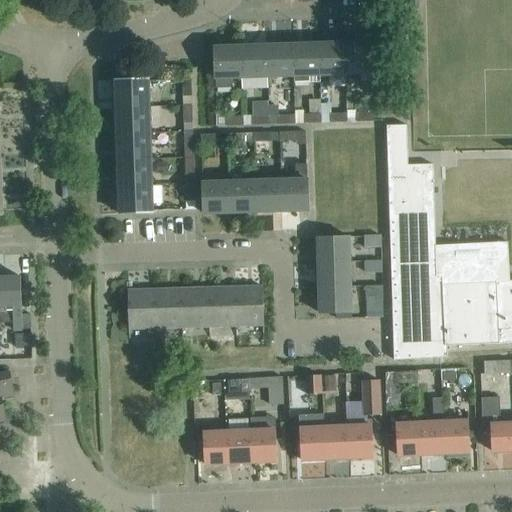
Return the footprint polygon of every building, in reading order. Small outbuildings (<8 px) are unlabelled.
[(360,74),(372,74),(371,43),(344,44),(345,75),(345,80),(360,80),(360,74)] [(310,76),(319,76),(318,44),(293,45),(294,76),(294,82),(310,82),(310,76)] [(319,76),(345,75),(344,44),(318,44),(319,76)] [(293,45),(265,46),(266,77),(294,76),(293,45)] [(241,47),(242,78),(266,77),(265,46),(241,47)] [(242,78),(241,47),(215,48),(216,84),(230,84),(230,78),(242,78)] [(118,108),(148,107),(147,80),(117,82),(118,108)] [(190,80),(181,80),(182,98),(191,97),(190,80)] [(354,100),(346,100),(346,110),(354,110),(354,100)] [(148,107),(118,108),(119,134),(149,133),(157,133),(157,119),(148,120),(148,107)] [(183,123),(191,123),(191,107),(182,107),(183,123)] [(355,113),(356,122),(373,121),(372,113),(355,113)] [(304,124),(320,123),(320,114),(303,115),(304,124)] [(329,114),(329,123),(346,122),(346,114),(329,114)] [(278,125),(294,124),(294,115),(277,116),(278,125)] [(253,125),(268,125),(268,116),(252,117),(253,125)] [(226,118),(226,126),(243,126),(243,117),(226,118)] [(407,125),(387,126),(387,131),(390,228),(394,360),(447,357),(447,346),(511,342),(511,280),(510,281),(496,282),(496,274),(491,269),(484,266),(476,265),(462,266),(455,268),(448,271),(444,264),(436,265),(435,246),(433,164),(408,165),(407,125)] [(150,159),(149,133),(119,134),(120,160),(150,159)] [(184,150),(192,150),(192,133),(183,133),(184,150)] [(253,143),(270,143),(270,133),(253,134),(253,143)] [(279,142),(296,142),(296,133),(279,133),(279,142)] [(228,144),(244,144),(244,134),(227,135),(228,144)] [(201,145),(218,144),(217,135),(200,136),(201,145)] [(184,176),(193,176),(193,158),(184,159),(184,176)] [(151,185),(150,159),(120,160),(121,186),(151,185)] [(294,165),(295,181),(281,181),(282,211),(309,210),(307,165),(294,165)] [(281,181),(255,182),(256,212),(282,211),(281,181)] [(256,212),(255,182),(229,183),(230,213),(256,212)] [(230,213),(229,183),(203,184),(204,214),(230,213)] [(185,202),(194,201),(194,184),(185,185),(185,202)] [(151,185),(121,186),(122,213),(152,211),(151,185)] [(194,201),(185,202),(186,210),(194,209),(194,201)] [(487,253),(486,212),(444,213),(445,254),(487,253)] [(364,248),(380,247),(380,236),(364,237),(364,248)] [(318,263),(350,262),(350,237),(317,238),(318,263)] [(365,273),(381,272),(381,261),(364,262),(365,273)] [(350,262),(318,263),(319,288),(351,287),(350,262)] [(0,324),(13,324),(13,330),(23,330),(21,277),(0,277),(0,324)] [(365,297),(382,296),(381,286),(365,286),(365,297)] [(236,287),(209,288),(210,327),(237,326),(236,287)] [(236,287),(237,326),(264,325),(263,287),(236,287)] [(351,287),(319,288),(319,313),(352,312),(351,287)] [(209,288),(182,289),(183,328),(210,327),(209,288)] [(182,289),(155,290),(156,329),(183,328),(182,289)] [(156,329),(155,290),(128,291),(129,329),(156,329)] [(486,375),(511,374),(511,360),(485,361),(486,375)] [(456,373),(444,373),(444,381),(456,381),(456,373)] [(9,376),(0,375),(0,391),(9,391),(9,376)] [(283,377),(250,379),(250,389),(269,388),(270,405),(284,404),(283,377)] [(306,378),(308,406),(322,405),(321,377),(306,378)] [(325,394),(334,393),(333,377),(324,378),(325,394)] [(229,394),(242,393),(241,380),(228,380),(229,394)] [(381,415),(380,400),(379,380),(363,381),(364,416),(381,415)] [(220,384),(212,384),(213,396),(221,396),(220,384)] [(389,404),(401,404),(400,386),(388,387),(389,404)] [(9,391),(0,391),(0,406),(10,406),(9,391)] [(444,398),(435,398),(435,410),(445,409),(444,398)] [(511,450),(511,423),(501,424),(500,398),(482,398),(483,426),(491,426),(492,451),(511,450)] [(10,406),(0,406),(0,421),(10,421),(10,406)] [(324,428),(324,425),(323,415),(299,416),(301,460),(325,459),(324,428)] [(444,422),(446,453),(470,452),(469,421),(456,422),(456,419),(444,419),(444,422)] [(420,423),(421,423),(421,420),(409,421),(409,424),(396,424),(397,456),(422,455),(420,423)] [(10,421),(0,421),(0,435),(11,436),(10,421)] [(444,422),(421,423),(420,423),(422,455),(446,453),(444,422)] [(348,427),(349,458),(374,457),(372,425),(359,426),(359,423),(348,424),(348,427)] [(251,431),(253,462),(277,461),(276,430),(264,431),(263,427),(251,428),(251,431)] [(349,458),(348,427),(324,428),(325,459),(349,458)] [(227,432),(229,432),(228,429),(216,430),(216,433),(203,433),(204,464),(229,463),(227,432)] [(251,431),(229,432),(227,432),(229,463),(253,462),(251,431)] [(11,436),(0,435),(0,451),(11,451),(11,436)]
